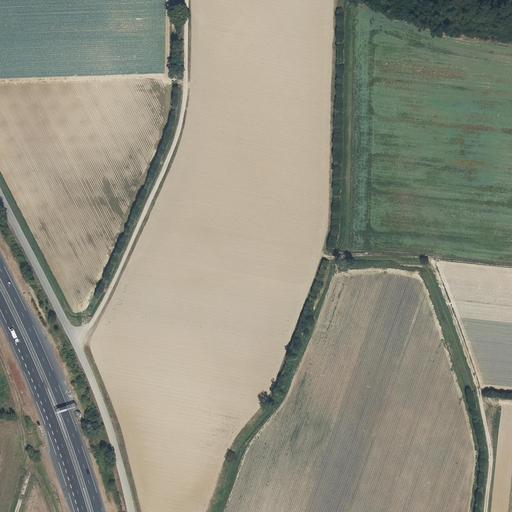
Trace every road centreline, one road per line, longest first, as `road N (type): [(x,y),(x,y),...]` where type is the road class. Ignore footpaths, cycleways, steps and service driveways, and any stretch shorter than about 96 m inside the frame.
road 1 (track): [(187,0),(184,103),(172,149),(125,257),(76,342)]
road 2 (residential): [(0,193),(76,342),(130,511)]
road 3 (track): [(485,511),(490,457),(477,385),(430,258)]
road 4 (motorway): [(97,511),(51,379),(0,268)]
road 5 (motorway): [(10,322),(83,511)]
